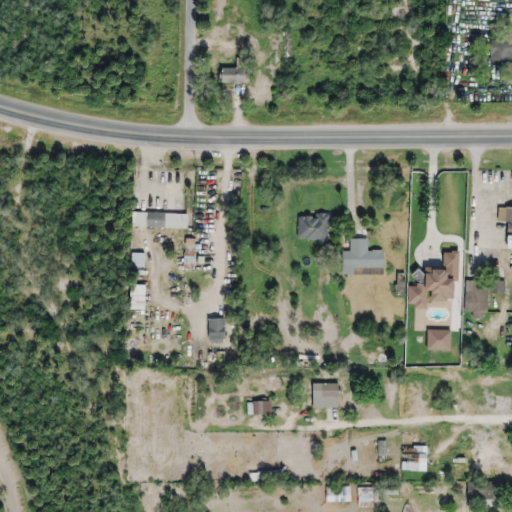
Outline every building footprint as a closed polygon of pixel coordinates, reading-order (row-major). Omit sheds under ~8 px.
[(511,61),(511,30),(510,30),(510,41),(490,40),(490,61),(511,61)] [(221,83),(242,83),(242,69),(221,69),(221,83)] [(511,207),(498,208),(498,223),(511,222),(511,207)] [(187,229),(187,213),(132,213),(132,229),(187,229)] [(298,214),(298,240),(328,240),(328,214),(298,214)] [(341,275),(382,275),(382,249),(370,249),(370,238),(351,239),(351,249),(341,249),(341,275)] [(442,251),(441,271),(414,269),(413,286),(408,285),(407,307),(426,308),(426,299),(455,301),(458,252),(442,251)] [(143,252),(132,252),(132,269),(143,269),(143,252)] [(404,274),(396,274),(396,295),(404,295),(404,274)] [(486,317),(488,293),(504,294),(504,282),(465,281),(464,316),(486,317)] [(130,286),(130,310),(145,310),(145,286),(130,286)] [(225,340),(225,318),(208,318),(208,340),(225,340)] [(450,330),(426,330),(426,351),(450,351),(450,330)] [(312,409),(339,409),(339,383),(312,383),(312,409)] [(247,416),(271,416),(271,401),(247,401),(247,416)] [(422,416),(423,402),(416,402),(415,416),(422,416)] [(378,462),(387,462),(387,441),(378,441),(378,462)] [(426,472),(426,446),(401,446),(401,472),(426,472)] [(497,483),(467,483),(467,501),(497,501),(497,483)] [(326,487),(326,502),(350,502),(350,487),(326,487)] [(358,507),(378,507),(378,491),(358,491),(358,507)]
